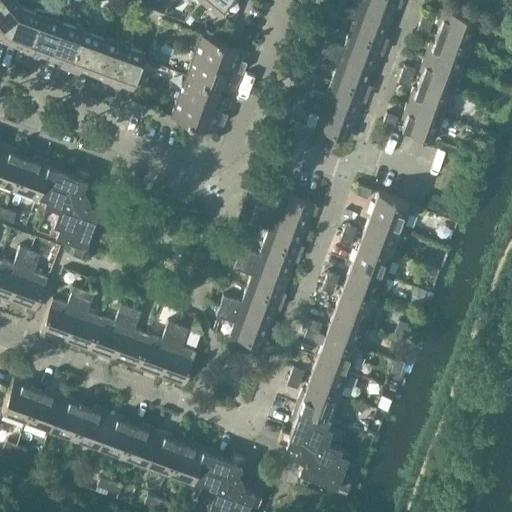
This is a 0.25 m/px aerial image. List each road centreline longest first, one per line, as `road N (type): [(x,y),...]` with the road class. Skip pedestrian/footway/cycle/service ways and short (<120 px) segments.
road 1 (residential): [(0,323),(30,347),(228,422),(249,422),(338,194)]
road 2 (residential): [(0,102),(187,168),(214,166),(225,156),(286,0)]
